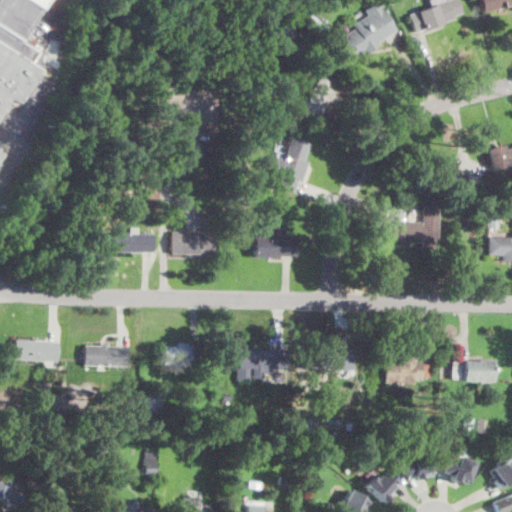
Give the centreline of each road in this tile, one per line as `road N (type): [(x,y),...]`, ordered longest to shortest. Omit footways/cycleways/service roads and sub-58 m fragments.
road 1 (tertiary): [(0,288),(52,297),(511,303)]
road 2 (residential): [(332,301),(337,230),(371,158),(425,112),(511,84)]
